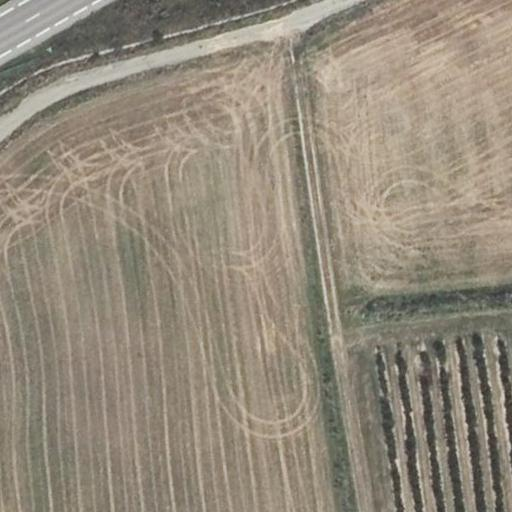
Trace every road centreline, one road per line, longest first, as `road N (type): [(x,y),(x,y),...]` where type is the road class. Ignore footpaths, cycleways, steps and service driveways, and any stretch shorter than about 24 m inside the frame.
road 1 (track): [(293,20),(332,330),(367,511)]
road 2 (track): [(339,0),(36,100),(0,133)]
